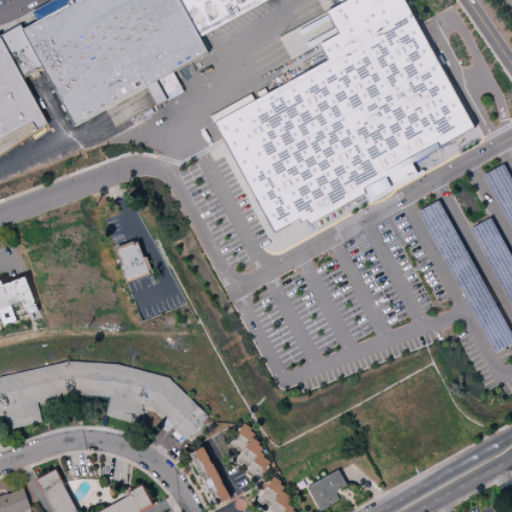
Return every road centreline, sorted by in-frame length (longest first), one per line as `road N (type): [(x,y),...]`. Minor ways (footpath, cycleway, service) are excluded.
road 1 (residential): [(0,464),(47,446),(102,440),(168,475),(191,511)]
road 2 (track): [(0,343),(187,329)]
road 3 (tertiary): [(511,436),(381,511)]
